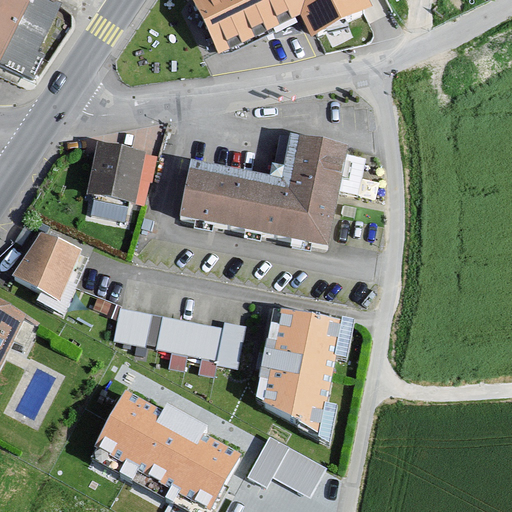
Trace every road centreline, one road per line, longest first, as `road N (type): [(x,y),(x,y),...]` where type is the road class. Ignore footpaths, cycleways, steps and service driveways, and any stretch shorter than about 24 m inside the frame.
road 1 (residential): [(344,511),(398,216),(373,67)]
road 2 (residential): [(373,67),(109,115),(57,101)]
road 3 (residential): [(511,3),(373,67)]
road 4 (track): [(373,385),(418,395),(511,391)]
road 5 (tertiary): [(57,101),(125,0)]
